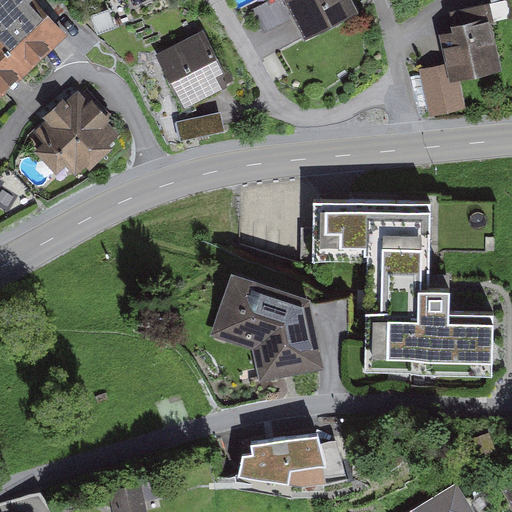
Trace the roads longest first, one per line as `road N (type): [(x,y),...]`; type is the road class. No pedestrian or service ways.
road 1 (secondary): [(511,140),(213,171),(140,193),(0,268)]
road 2 (residential): [(511,405),(331,397),(217,416)]
road 3 (track): [(217,416),(0,487)]
